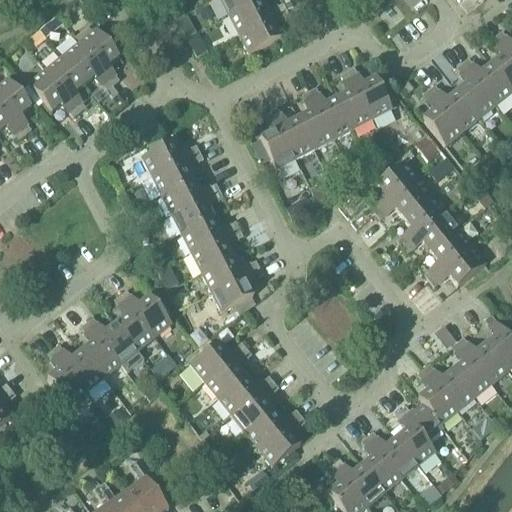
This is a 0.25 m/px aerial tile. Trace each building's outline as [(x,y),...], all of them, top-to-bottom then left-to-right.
[(218,0),(217,1),(227,20),(259,4),(256,0),(218,0)] [(275,9),(264,15),(259,4),(227,20),(237,39),(241,38),(285,15),(281,9),(276,11),(275,9)] [(289,22),(285,15),(241,38),(237,39),(247,59),(279,44),(273,32),(285,26),(283,24),(289,22)] [(51,26),(40,34),(45,40),(55,32),(51,26)] [(191,29),(181,34),(185,42),(186,41),(195,37),(191,29)] [(77,47),(112,90),(118,85),(114,80),(115,79),(107,70),(117,62),(94,34),(77,47)] [(511,47),(505,39),(504,40),(501,36),(495,41),(511,63),(511,47)] [(511,97),(511,63),(495,41),(488,46),(492,50),(491,51),(499,62),(489,69),(511,98),(511,97)] [(60,62),(82,89),(92,82),(100,92),(102,90),(105,95),(112,90),(77,47),(60,62)] [(202,48),(192,53),(196,61),(206,56),(202,48)] [(44,75),(78,117),(84,112),(80,107),(81,106),(73,97),(82,89),(60,62),(44,75)] [(511,98),(489,69),(480,76),(471,67),(470,68),(466,64),(461,68),(493,112),(511,98)] [(493,112),(461,68),(455,73),(458,77),(457,78),(465,88),(455,96),(478,124),(493,112)] [(390,114),(374,83),(363,89),(357,77),(355,78),(353,73),(346,76),(371,124),(390,114)] [(44,75),(27,88),(49,116),(59,109),(67,118),(68,117),(72,122),(78,117),(44,75)] [(371,124),(346,76),(339,80),(342,85),(341,86),(346,97),(335,103),(352,134),(371,124)] [(413,91),(406,82),(397,89),(405,97),(413,91)] [(0,88),(0,110),(23,139),(29,134),(25,130),(27,128),(19,118),(29,110),(7,83),(0,88)] [(478,124),(455,96),(445,104),(437,94),(436,95),(433,90),(427,95),(461,138),(478,124)] [(352,134),(335,103),(324,108),(318,97),(317,98),(315,93),(308,96),(332,144),(352,134)] [(461,138),(427,95),(421,100),(425,105),(423,106),(431,115),(422,123),(443,152),(461,138)] [(332,144),(308,96),(300,100),(301,101),(303,105),(302,106),(307,117),(297,123),(313,154),(332,144)] [(0,134),(5,131),(12,140),(13,139),(17,144),(23,139),(0,110),(0,134)] [(313,154),(297,123),(287,128),(281,117),(279,118),(276,113),(269,116),(294,164),(313,154)] [(294,164),(269,116),(262,120),(265,125),(263,126),(269,137),(258,143),(274,174),(294,164)] [(150,183),(198,158),(195,151),(189,153),(189,152),(177,157),(172,146),(140,164),(150,183)] [(394,146),(386,151),(394,162),(401,157),(394,146)] [(160,203),(192,186),(186,176),(197,169),(197,168),(202,165),(198,158),(150,183),(160,203)] [(444,179),(452,173),(444,163),(436,169),(444,179)] [(417,185),(403,167),(374,190),(382,200),(374,209),(369,212),(374,219),(417,185)] [(430,202),(417,185),(374,219),(379,225),(384,221),(385,222),(394,215),(401,224),(430,202)] [(171,223),(218,197),(214,190),(209,193),(208,191),(197,196),(192,186),(160,203),(171,223)] [(326,191),(312,199),(316,206),(330,199),(326,191)] [(125,197),(118,201),(123,210),(130,206),(125,197)] [(180,240),(212,225),(206,214),(217,208),(216,206),(222,204),(218,197),(171,223),(180,240)] [(430,202),(401,224),(409,234),(399,241),(400,243),(399,243),(395,246),(400,252),(444,219),(430,202)] [(293,207),(283,212),(289,224),(299,219),(293,207)] [(444,219),(400,252),(405,259),(410,255),(421,248),(428,258),(457,235),(444,219)] [(189,259),(238,235),(234,228),(229,231),(228,230),(217,235),(212,225),(180,240),(189,259)] [(200,280),(231,263),(226,253),(237,247),(236,245),(241,243),(238,235),(189,259),(200,280)] [(457,235),(428,258),(436,268),(426,275),(427,277),(423,280),(428,287),(471,252),(457,235)] [(484,269),(471,252),(428,287),(432,292),(437,288),(438,290),(448,282),(456,292),(484,269)] [(209,298),(258,274),(254,266),(249,269),(248,268),(237,273),(231,263),(200,280),(209,298)] [(209,298),(219,317),(251,301),(246,290),(257,285),(256,283),(261,281),(258,274),(209,298)] [(170,329),(147,301),(138,309),(129,298),(128,299),(125,295),(119,300),(153,343),(170,329)] [(177,314),(167,295),(158,301),(171,317),(177,314)] [(153,343),(119,300),(112,305),(116,309),(115,310),(123,320),(113,328),(136,356),(153,343)] [(504,379),(511,372),(511,347),(490,321),(483,326),(486,331),(485,331),(493,342),(483,350),(504,379)] [(136,356),(113,328),(104,335),(96,325),(95,326),(91,322),(85,327),(120,370),(125,376),(142,363),(136,356)] [(120,370),(85,327),(79,332),(83,336),(81,338),(89,348),(80,355),(102,383),(120,370)] [(504,379),(483,350),(474,356),(467,347),(465,348),(462,343),(456,348),(490,391),(504,379)] [(190,369),(203,387),(245,353),(240,347),(236,351),(235,350),(225,358),(217,348),(190,369)] [(490,391),(456,348),(450,353),(453,358),(452,359),(460,368),(451,376),(474,404),(490,391)] [(102,383),(80,355),(71,363),(62,353),(61,354),(57,350),(51,354),(86,397),(102,383)] [(217,404),(245,381),(237,372),(247,364),(246,363),(250,359),(245,353),(203,387),(217,404)] [(86,397),(51,354),(45,359),(49,363),(47,365),(56,375),(46,383),(68,411),(86,397)] [(474,404),(451,376),(442,383),(433,374),(432,375),(428,370),(422,375),(455,419),(474,404)] [(455,419),(422,375),(416,379),(419,384),(418,385),(427,395),(417,403),(422,408),(440,434),(442,433),(441,430),(455,419)] [(230,421),(272,387),(268,381),(263,385),(262,383),(252,391),(245,381),(217,404),(230,421)] [(243,437),(271,415),(264,406),(275,398),(273,397),(277,393),(272,387),(230,421),(243,437)] [(0,402),(9,395),(4,389),(0,392),(0,402)] [(0,402),(0,430),(10,423),(2,413),(11,406),(10,404),(14,401),(9,395),(0,402)] [(405,411),(399,416),(432,458),(434,456),(426,446),(440,434),(422,408),(410,418),(405,411)] [(117,413),(105,421),(108,425),(113,431),(124,422),(117,413)] [(243,437),(257,454),(299,421),(294,415),(290,418),(289,417),(279,425),(271,415),(243,437)] [(404,435),(394,443),(416,471),(432,458),(399,416),(394,420),(397,425),(396,425),(404,435)] [(257,454),(271,472),(299,450),(291,440),(301,432),(300,431),(304,427),(299,421),(257,454)] [(88,423),(77,431),(86,442),(96,434),(88,423)] [(416,471),(394,443),(385,450),(378,440),(376,442),(373,437),(366,442),(400,484),(416,471)] [(400,484),(366,442),(360,447),(364,452),(362,453),(370,462),(361,470),(383,498),(400,484)] [(212,455),(204,461),(207,465),(208,466),(215,461),(216,460),(212,455)] [(383,498),(361,470),(351,477),(343,467),(341,469),(338,464),(332,469),(366,511),(383,498)] [(128,496),(139,511),(165,511),(134,467),(127,472),(138,488),(128,496)] [(364,511),(366,511),(332,469),(326,474),(329,478),(328,479),(336,489),(326,497),(338,511),(364,511)] [(268,480),(263,472),(247,484),(253,491),(268,480)] [(445,486),(436,494),(441,500),(450,493),(449,491),(445,486)] [(139,511),(128,496),(114,506),(102,489),(97,493),(108,508),(110,511),(139,511)] [(433,490),(417,504),(423,511),(426,511),(441,500),(436,494),(433,490)] [(110,511),(108,508),(97,493),(92,497),(102,511),(110,511)]
